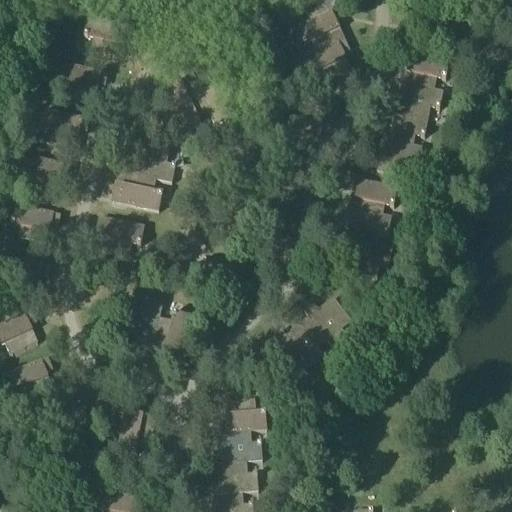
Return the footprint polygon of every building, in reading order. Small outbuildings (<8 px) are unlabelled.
[(306,14),(310,23),(311,25),(332,15),(339,12),(333,0),(291,0),(289,1),(296,18),(306,14)] [(312,44),(316,54),(344,41),(332,15),(311,25),(310,23),(294,31),(302,49),(312,44)] [(133,30),(88,19),(83,38),(93,40),(91,51),(120,58),(124,41),(130,42),(133,30)] [(350,53),(344,41),(316,54),(301,61),(309,80),(319,75),(323,85),(350,72),(343,56),(350,53)] [(403,87),(434,93),(436,82),(446,84),(449,65),(403,56),(401,68),(407,69),(403,87)] [(108,78),(62,66),(57,85),(68,88),(65,98),(94,106),(99,88),(105,90),(108,78)] [(194,84),(207,113),(214,128),(231,120),(227,111),(238,106),(225,78),(209,85),(205,79),(194,84)] [(197,117),(207,113),(194,84),(183,89),(180,82),(162,90),(183,134),(200,126),(197,117)] [(443,95),(434,93),(403,87),(397,116),(428,122),(430,110),(440,112),(443,95)] [(89,125),(44,114),(39,132),(49,135),(47,145),(76,153),(80,136),(86,137),(89,125)] [(390,114),(384,143),(413,149),(415,138),(424,140),(428,122),(397,116),(390,114)] [(413,149),(384,143),(376,141),(373,154),(379,155),(375,174),(407,180),(409,169),(418,170),(422,150),(413,149)] [(125,177),(156,183),(172,186),(176,168),(166,166),(169,153),(138,147),(135,165),(128,164),(125,177)] [(71,171),(25,160),(20,179),(31,181),(28,192),(57,199),(61,182),(68,183),(71,171)] [(153,194),(156,183),(125,177),(123,188),(114,186),(111,206),(159,215),(163,196),(153,194)] [(354,195),(351,215),(383,220),(385,209),(393,210),(396,191),(351,184),(350,195),(354,195)] [(60,219),(15,208),(10,227),(20,229),(18,240),(47,247),(51,230),(57,232),(60,219)] [(391,221),(383,220),(351,215),(347,245),(377,249),(379,238),(388,239),(391,221)] [(141,249),(145,229),(98,221),(96,233),(102,234),(99,253),(130,258),(132,247),(141,249)] [(391,251),(377,249),(347,245),(345,255),(350,256),(347,276),(378,280),(379,269),(389,270),(391,251)] [(51,269),(5,258),(0,277),(11,279),(8,290),(37,297),(41,280),(48,282),(51,269)] [(304,314),(308,319),(327,343),(334,351),(348,340),(342,332),(352,325),(333,300),(318,312),(314,306),(304,314)] [(141,349),(154,351),(159,321),(162,305),(144,302),(143,311),(131,308),(125,339),(143,342),(141,349)] [(170,323),(159,321),(154,351),(165,353),(163,363),(182,367),(192,318),(172,314),(170,323)] [(37,326),(32,315),(0,328),(0,350),(5,348),(10,359),(38,347),(30,329),(37,326)] [(292,334),(286,339),(300,356),(299,356),(309,369),(323,358),(318,350),(327,343),(308,319),(291,333),(292,334)] [(290,364),(299,356),(300,356),(286,339),(281,332),(270,341),(264,334),(253,343),(282,381),(295,371),(290,364)] [(53,373),(48,361),(5,378),(12,396),(20,392),(25,405),(54,394),(46,375),(53,373)] [(221,439),(251,437),(267,435),(265,415),(256,416),(255,404),(223,407),(225,424),(220,425),(221,439)] [(139,409),(127,406),(116,453),(136,458),(138,447),(150,450),(157,421),(137,416),(139,409)] [(87,410),(73,407),(63,453),(83,458),(86,446),(98,449),(104,422),(85,418),(87,410)] [(251,447),(251,437),(221,439),(224,466),(224,467),(246,465),(263,464),(261,446),(251,447)] [(247,477),(246,465),(224,467),(224,466),(217,467),(219,486),(211,487),(213,499),(242,496),(259,494),(257,476),(247,477)] [(146,511),(148,503),(101,493),(97,511),(101,511),(146,511)] [(243,508),(242,496),(213,499),(213,511),(253,511),(253,507),(243,508)]
